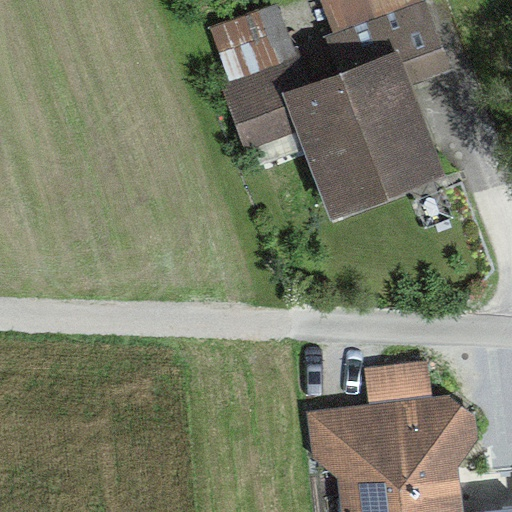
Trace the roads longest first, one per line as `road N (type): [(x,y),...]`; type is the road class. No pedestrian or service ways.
road 1 (track): [(0,314),(266,327)]
road 2 (residential): [(266,327),(511,341)]
